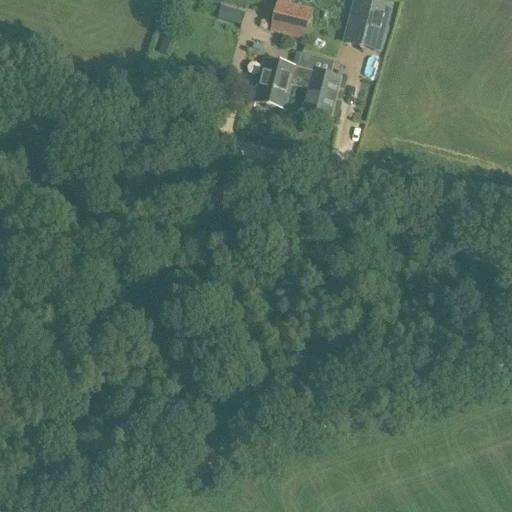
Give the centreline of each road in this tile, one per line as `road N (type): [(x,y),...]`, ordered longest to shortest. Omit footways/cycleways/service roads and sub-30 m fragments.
road 1 (track): [(511,217),(0,88)]
road 2 (track): [(511,359),(87,511)]
